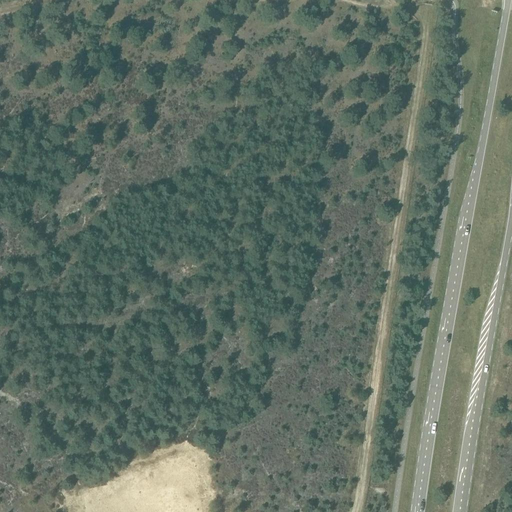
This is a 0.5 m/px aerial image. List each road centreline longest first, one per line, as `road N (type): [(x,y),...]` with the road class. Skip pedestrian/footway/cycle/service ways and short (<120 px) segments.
road 1 (track): [(351,511),(422,15),(396,4),(336,0)]
road 2 (primary): [(508,0),(418,511)]
road 3 (primary): [(462,511),(511,220)]
